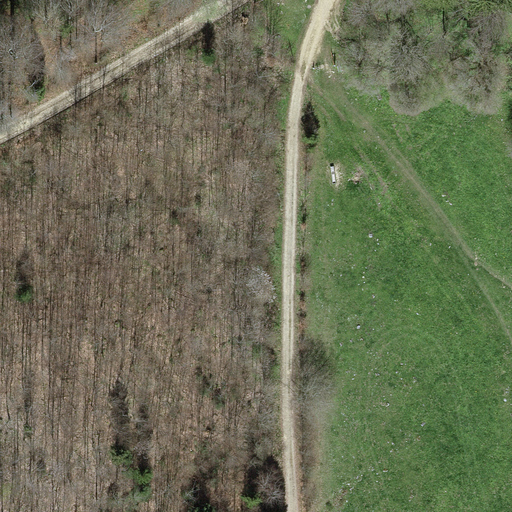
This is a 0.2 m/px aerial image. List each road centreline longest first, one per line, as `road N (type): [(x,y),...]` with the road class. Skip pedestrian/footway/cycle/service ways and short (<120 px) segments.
road 1 (track): [(312,79),(294,511)]
road 2 (track): [(0,133),(243,0)]
